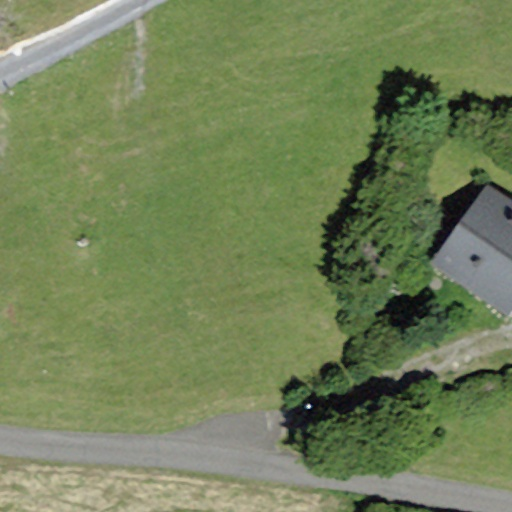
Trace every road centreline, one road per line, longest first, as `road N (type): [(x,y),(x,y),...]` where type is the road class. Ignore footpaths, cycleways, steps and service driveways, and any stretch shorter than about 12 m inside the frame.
road 1 (unclassified): [(511,503),(0,436)]
road 2 (track): [(189,455),(373,404),(511,337)]
road 3 (track): [(0,73),(143,0)]
